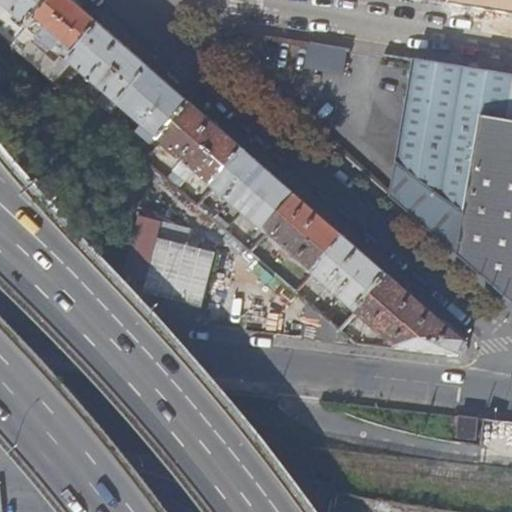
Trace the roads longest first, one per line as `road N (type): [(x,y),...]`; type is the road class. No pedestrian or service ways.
road 1 (residential): [(113,0),(511,347)]
road 2 (residential): [(0,331),(511,396)]
road 3 (residential): [(511,42),(215,0)]
road 4 (trunk): [(259,511),(111,334)]
road 5 (trunk): [(111,334),(0,182)]
road 6 (trunk): [(0,376),(113,511)]
road 7 (trunk): [(111,334),(0,229)]
